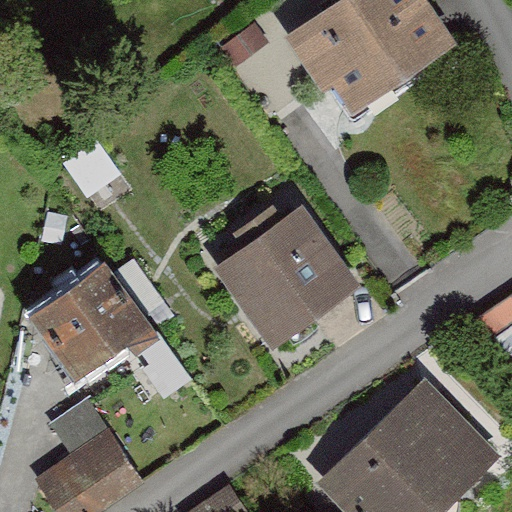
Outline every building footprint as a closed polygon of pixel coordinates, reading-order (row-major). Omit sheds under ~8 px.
[(428,0),(370,0),(303,45),(359,129),(467,58),(428,0)] [(229,277),(285,356),(367,298),(311,219),(229,277)] [(121,276),(47,329),(98,399),(149,362),(176,400),(199,384),(121,276)] [(0,338),(4,324),(0,322),(0,429),(12,384),(0,380),(0,338)] [(459,511),(505,468),(429,390),(324,491),(343,511),(459,511)] [(117,511),(152,489),(117,437),(42,486),(58,511),(117,511)] [(244,511),(235,497),(211,511),(244,511)]
